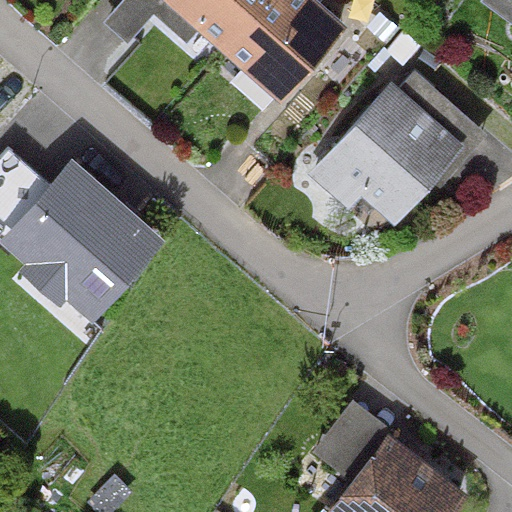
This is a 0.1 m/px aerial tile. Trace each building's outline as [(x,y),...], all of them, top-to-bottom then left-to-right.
[(328,30),(293,0),(174,0),(276,88),(328,30)] [(445,146),(386,95),(332,159),(391,209),(445,146)] [(156,237),(77,169),(17,237),(96,306),(156,237)] [(390,428),(352,400),(313,451),(351,479),(390,428)] [(458,511),(470,498),(391,435),(329,511),(458,511)]
